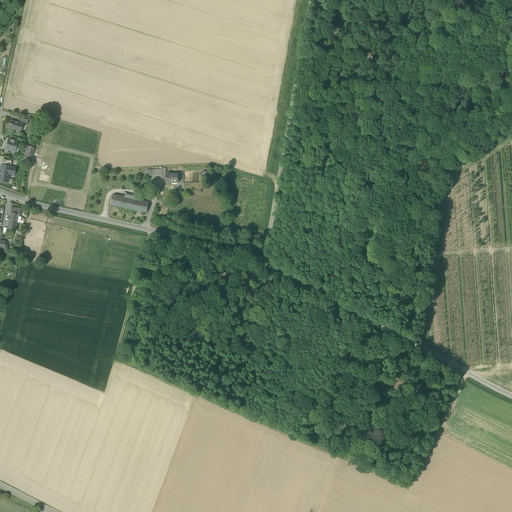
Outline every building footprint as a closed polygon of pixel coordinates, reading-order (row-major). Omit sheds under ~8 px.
[(9,129),(19,132),(22,124),(19,123),(11,121),(9,129)] [(4,150),(15,153),(16,148),(18,142),(8,139),(4,150)] [(24,156),(31,158),(34,148),(27,146),(24,156)] [(1,165),(0,170),(0,181),(8,183),(8,179),(9,174),(14,175),(15,168),(10,167),(1,165)] [(166,179),(166,184),(171,184),(171,183),(178,183),(178,175),(170,175),(170,174),(166,175),(166,179)] [(111,205),(147,213),(149,203),(141,201),(125,197),(113,195),(111,205)] [(18,216),(19,216),(21,209),(11,207),(10,213),(18,215),(18,216)] [(15,230),(17,223),(18,216),(18,215),(10,213),(7,229),(15,230)]
